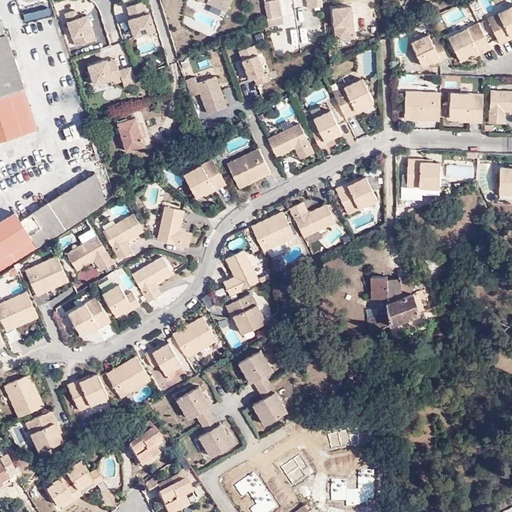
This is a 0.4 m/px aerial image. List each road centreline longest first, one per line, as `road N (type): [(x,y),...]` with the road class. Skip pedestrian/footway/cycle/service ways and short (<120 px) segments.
road 1 (residential): [(30,354),(105,353),(165,320),(196,296),(212,244),(235,218),(391,140),(511,144)]
road 2 (track): [(387,0),(394,263)]
